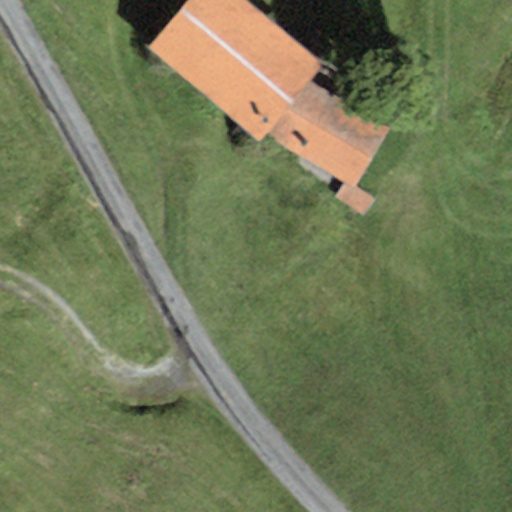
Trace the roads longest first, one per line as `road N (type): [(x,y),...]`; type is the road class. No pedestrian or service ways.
road 1 (unclassified): [(331,511),(248,426),(0,2)]
road 2 (track): [(204,354),(147,379),(112,367),(37,290),(0,274)]
